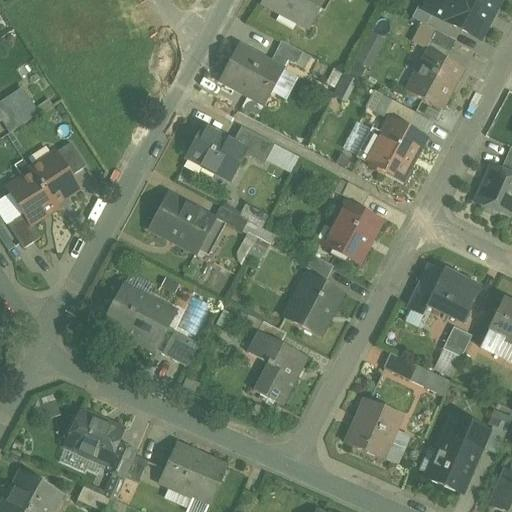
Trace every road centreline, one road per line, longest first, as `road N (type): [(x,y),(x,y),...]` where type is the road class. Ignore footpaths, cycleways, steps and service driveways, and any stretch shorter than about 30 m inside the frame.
road 1 (residential): [(42,344),(200,50)]
road 2 (unknown): [(176,94),(423,223)]
road 3 (residential): [(291,464),(71,370),(42,344)]
road 4 (residential): [(291,464),(423,223)]
road 5 (residential): [(423,223),(511,55)]
